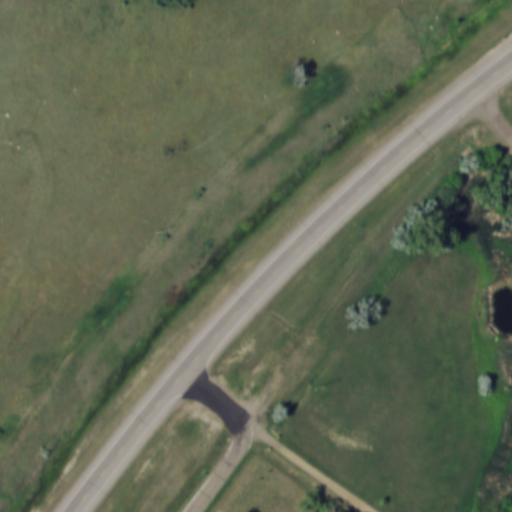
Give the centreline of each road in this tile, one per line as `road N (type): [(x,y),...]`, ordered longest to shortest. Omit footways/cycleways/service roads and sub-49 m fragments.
road 1 (primary): [(511,54),(404,144),(182,372)]
road 2 (primary): [(182,372),(71,511)]
